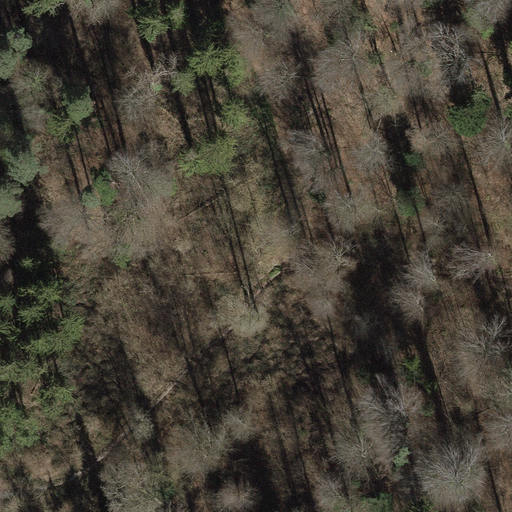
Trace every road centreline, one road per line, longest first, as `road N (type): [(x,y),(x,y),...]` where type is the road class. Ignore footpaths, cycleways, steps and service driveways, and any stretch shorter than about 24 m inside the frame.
road 1 (track): [(0,495),(47,488),(96,463),(214,341),(280,253)]
road 2 (track): [(221,0),(273,102),(285,177),(280,253)]
